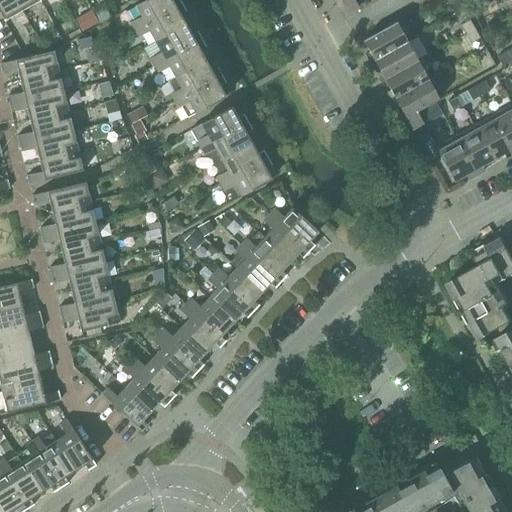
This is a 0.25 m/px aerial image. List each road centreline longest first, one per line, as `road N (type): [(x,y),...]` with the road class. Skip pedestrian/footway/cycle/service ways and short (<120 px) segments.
road 1 (residential): [(132,500),(125,464),(78,404),(59,348),(0,102)]
road 2 (unclassified): [(189,489),(209,441),(299,345),(368,280),(433,243)]
road 3 (residential): [(433,243),(318,43)]
